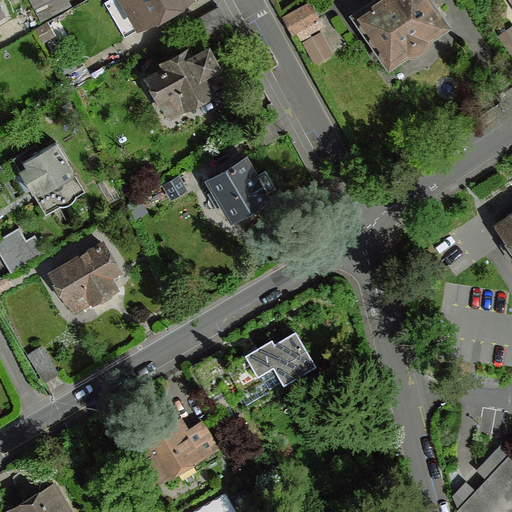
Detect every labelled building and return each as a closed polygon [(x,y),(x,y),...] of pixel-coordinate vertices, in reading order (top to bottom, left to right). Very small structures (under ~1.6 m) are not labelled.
[(71,6),(68,0),(30,0),(42,21),(71,6)] [(176,0),(131,0),(143,20),(176,0)] [(428,0),(382,0),(359,16),(392,63),(446,25),(428,0)] [(319,20),(311,4),(285,18),(294,34),(319,20)] [(228,23),(219,6),(197,19),(206,36),(228,23)] [(55,34),(49,23),(40,28),(36,30),(42,41),(55,34)] [(511,27),(501,35),(511,51),(511,27)] [(168,68),(150,78),(162,99),(180,90),(188,105),(212,91),(202,74),(217,65),(208,50),(194,58),(190,51),(165,64),(168,68)] [(93,77),(85,65),(63,78),(71,90),(93,77)] [(170,114),(188,105),(180,90),(162,99),(170,114)] [(271,122),(245,137),(253,151),(279,136),(271,122)] [(56,142),(24,161),(29,169),(13,178),(23,195),(39,186),(43,194),(49,190),(59,207),(68,205),(75,201),(79,194),(70,178),(76,175),(56,142)] [(246,159),(212,180),(234,217),(268,196),(266,192),(256,176),(246,159)] [(256,176),(266,192),(275,187),(266,170),(256,176)] [(186,189),(178,176),(165,183),(173,196),(186,189)] [(122,195),(110,177),(98,184),(109,203),(122,195)] [(132,183),(120,189),(124,195),(135,190),(132,183)] [(146,212),(139,199),(128,205),(135,217),(146,212)] [(511,217),(501,225),(511,241),(511,217)] [(20,227),(0,239),(0,252),(12,273),(46,252),(35,235),(27,239),(20,227)] [(102,243),(53,272),(70,299),(87,289),(93,300),(116,287),(110,276),(119,271),(102,243)] [(0,290),(12,283),(8,276),(0,280),(0,290)] [(76,310),(93,300),(87,289),(70,299),(76,310)] [(314,363),(296,332),(275,345),(273,341),(230,366),(235,373),(221,382),(225,388),(231,398),(259,381),(262,377),(262,374),(260,371),(275,363),(286,380),(314,363)] [(58,373),(42,347),(30,355),(46,380),(58,373)] [(235,373),(230,366),(221,350),(193,366),(211,396),(225,388),(221,382),(235,373)] [(181,422),(146,442),(153,454),(137,465),(148,485),(165,475),(172,486),(206,466),(187,433),(181,422)] [(187,433),(206,466),(222,457),(202,423),(187,433)] [(479,490),(460,510),(462,511),(511,511),(511,454),(487,481),(501,494),(492,503),(479,490)] [(501,494),(487,481),(479,490),(492,503),(501,494)] [(69,511),(54,486),(11,511),(69,511)] [(234,511),(228,500),(207,511),(234,511)]
